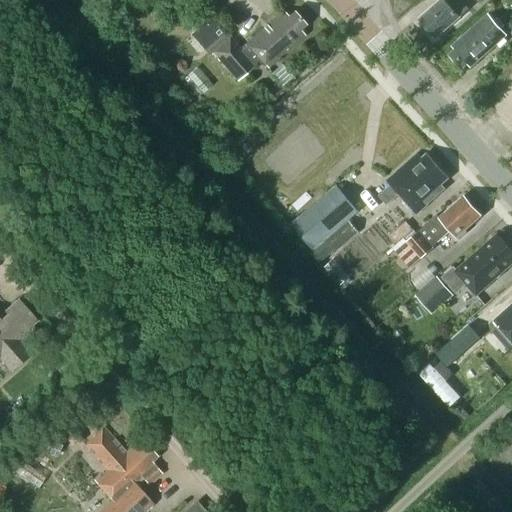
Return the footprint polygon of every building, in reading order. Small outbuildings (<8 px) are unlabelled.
[(469,8),(461,0),(441,0),(419,20),(436,37),(469,8)] [(286,13),(248,44),(241,50),(231,38),(215,51),(240,80),(262,61),(268,69),(307,37),(300,29),(306,25),(296,12),(290,18),(286,13)] [(471,66),(498,43),(508,34),(490,14),(480,22),(453,46),(457,49),(451,54),(463,68),(468,63),(471,66)] [(214,17),(193,35),(209,54),(229,36),(214,17)] [(188,65),(183,59),(175,61),(173,68),(178,74),(185,72),(188,65)] [(285,89),(277,80),(267,89),(275,98),(285,89)] [(380,196),(387,205),(399,194),(416,214),(446,188),(442,183),(447,178),(426,154),(421,159),(418,156),(388,182),(391,186),(380,196)] [(338,185),(292,224),(313,250),(360,211),(338,185)] [(467,233),(464,230),(480,217),(464,198),(439,219),(436,216),(425,226),(439,243),(450,233),(455,239),(458,236),(460,239),(467,233)] [(359,232),(349,221),(312,253),(320,263),(335,250),(336,252),(359,232)] [(415,229),(408,222),(396,233),(402,240),(415,229)] [(419,231),(407,241),(422,258),(433,247),(419,231)] [(453,268),(444,276),(456,290),(465,283),(476,295),(511,264),(511,252),(497,235),(456,271),(453,268)] [(407,241),(396,251),(410,268),(422,258),(407,241)] [(453,295),(437,277),(416,296),(431,313),(453,295)] [(0,364),(2,363),(11,372),(33,353),(24,343),(35,332),(30,327),(35,323),(17,302),(4,315),(7,318),(0,323),(0,364)] [(511,302),(493,320),(503,331),(504,330),(511,338),(511,302)] [(464,354),(484,338),(470,322),(451,337),(464,354)] [(442,361),(435,368),(447,381),(454,374),(442,361)] [(435,368),(431,363),(419,374),(449,406),(461,396),(447,381),(435,368)] [(38,427),(33,441),(48,446),(46,452),(57,456),(64,437),(38,427)] [(104,430),(94,439),(84,447),(87,450),(91,446),(96,452),(92,456),(106,471),(95,481),(111,499),(96,511),(142,511),(153,502),(137,484),(144,478),(149,484),(159,475),(148,463),(155,457),(145,446),(138,452),(133,446),(125,454),(104,430)]
